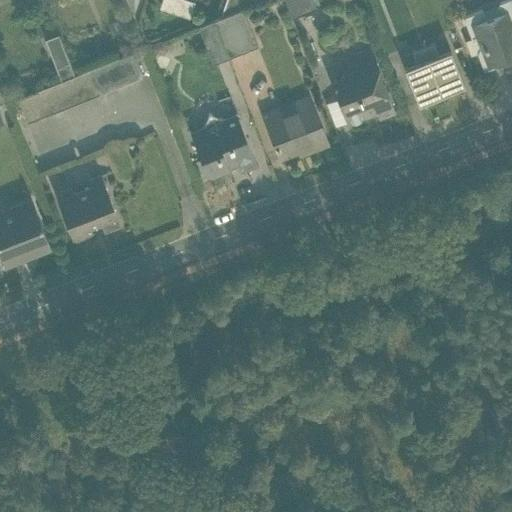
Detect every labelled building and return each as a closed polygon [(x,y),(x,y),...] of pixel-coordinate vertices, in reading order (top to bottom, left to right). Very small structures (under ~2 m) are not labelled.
[(224,0),(220,15),(242,6),(257,0),(224,0)] [(315,5),(312,0),(284,0),(291,15),(315,5)] [(511,0),(498,0),(462,15),(469,35),(463,38),(469,53),(475,50),(482,68),(501,61),(499,58),(510,54),(511,57),(511,0)] [(212,18),(226,55),(256,43),(242,6),(220,15),(212,18)] [(211,60),(226,55),(212,18),(197,23),(211,60)] [(59,77),(72,72),(57,32),(44,37),(59,77)] [(440,92),(463,83),(448,47),(437,52),(432,40),(421,44),(440,92)] [(416,101),(440,92),(421,44),(410,49),(414,61),(402,66),(416,101)] [(378,116),(393,110),(368,45),(352,52),(355,59),(343,64),(333,87),(346,120),(375,109),(378,116)] [(17,94),(26,119),(141,74),(132,49),(72,72),(59,77),(17,94)] [(151,64),(166,73),(174,59),(159,51),(151,64)] [(309,147),(326,140),(307,91),(260,109),(278,155),(308,143),(309,147)] [(239,170),(256,164),(235,109),(220,115),(208,111),(203,122),(188,127),(205,169),(209,171),(228,164),(227,162),(234,159),(239,170)] [(102,228),(119,221),(99,170),(86,175),(88,180),(72,187),(69,180),(52,187),(71,234),(76,236),(88,231),(90,226),(88,221),(98,217),(102,228)] [(0,254),(3,262),(49,245),(30,195),(0,206),(0,254)]
